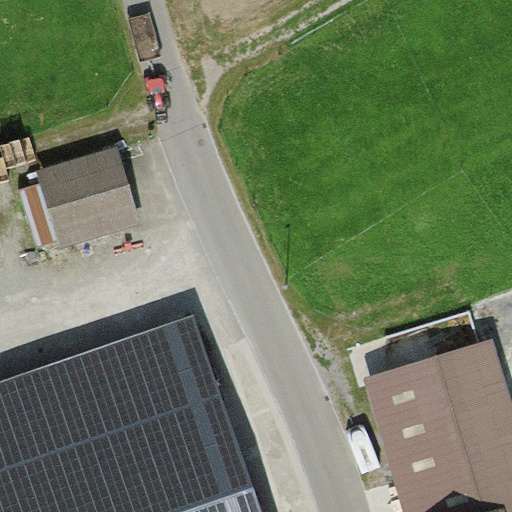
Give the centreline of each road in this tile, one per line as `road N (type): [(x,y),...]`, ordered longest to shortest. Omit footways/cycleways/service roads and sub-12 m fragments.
road 1 (unclassified): [(154,0),(169,77),(340,511)]
road 2 (track): [(0,344),(240,255)]
